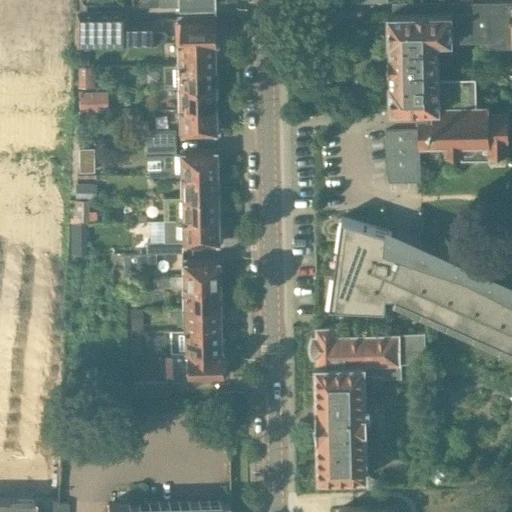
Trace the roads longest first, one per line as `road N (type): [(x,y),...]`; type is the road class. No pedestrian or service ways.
road 1 (residential): [(275,511),(267,119)]
road 2 (unknown): [(81,511),(125,467),(166,458),(274,457)]
road 3 (residential): [(267,119),(409,119)]
